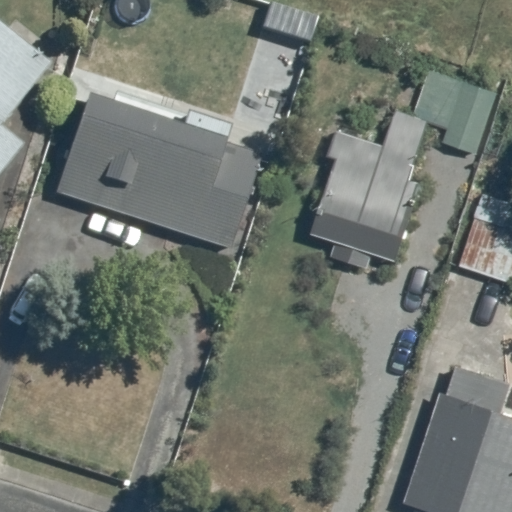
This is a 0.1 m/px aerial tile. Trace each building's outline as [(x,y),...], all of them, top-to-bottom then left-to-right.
[(268,4),(259,0),(220,0),(216,11),(259,28),(268,4)] [(0,166),(18,142),(0,127),(0,119),(47,59),(0,23),(0,166)] [(232,76),(195,66),(185,104),(222,114),(232,76)] [(335,243),(331,258),(364,269),(369,253),(390,260),(416,181),(406,178),(424,123),(434,126),(443,129),(438,142),(474,154),(493,95),(422,72),(408,115),(390,110),(380,143),(338,129),(305,234),(335,243)] [(255,157),(78,101),(49,192),(226,248),(255,157)] [(511,196),(483,189),(461,268),(511,282),(511,196)] [(504,380),(445,364),(404,510),(411,511),(511,511),(511,419),(494,415),(504,380)]
